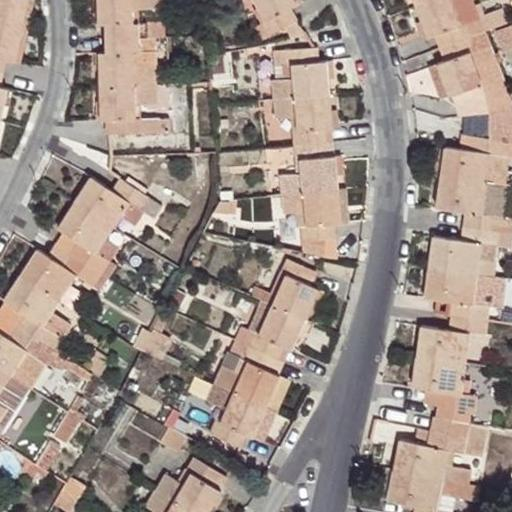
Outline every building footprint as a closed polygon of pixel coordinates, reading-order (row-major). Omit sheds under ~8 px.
[(0,0),(0,37),(19,41),(25,13),(18,12),(20,0),(0,0)] [(241,0),(247,9),(263,0),(241,0)] [(262,37),(257,40),(264,53),(283,44),(295,37),(287,24),(294,21),(285,7),(281,0),(263,0),(247,9),(262,37)] [(406,0),(415,24),(447,11),(443,0),(406,0)] [(443,0),(447,11),(462,6),(460,0),(443,0)] [(285,7),(294,21),(300,17),(292,3),(285,7)] [(433,51),(438,66),(471,53),(483,48),(478,34),(467,4),(462,6),(447,11),(415,24),(426,54),(433,51)] [(104,55),(138,53),(138,39),(131,39),(131,26),(153,25),(152,6),(94,7),(95,41),(103,41),(104,55)] [(152,6),(153,25),(164,25),(163,6),(152,6)] [(31,15),(25,13),(19,41),(12,76),(18,78),(31,15)] [(499,26),(478,34),(483,48),(488,47),(505,41),(499,26)] [(0,87),(2,88),(4,75),(12,76),(19,41),(0,37),(0,87)] [(295,37),(283,44),(288,53),(302,51),(295,37)] [(146,53),(153,53),(164,53),(163,38),(145,38),(146,53)] [(264,53),(257,40),(247,46),(254,59),(264,53)] [(469,68),(481,101),(491,129),(511,125),(511,113),(488,47),(483,48),(471,53),(476,66),(469,68)] [(153,53),(146,53),(138,53),(104,55),(104,68),(97,69),(98,102),(155,100),(153,53)] [(471,53),(438,66),(442,77),(435,80),(447,114),(481,101),(469,68),(476,66),(471,53)] [(429,63),(411,65),(414,93),(433,91),(429,63)] [(268,97),(270,115),(327,107),(326,94),(325,78),(318,79),(317,64),(283,67),(284,82),(290,82),(291,95),(273,97),(268,97)] [(270,68),(273,97),(291,95),(290,82),(284,82),(283,67),(270,68)] [(155,117),(155,100),(98,102),(99,136),(106,136),(107,151),(142,149),(141,134),(135,134),(134,119),(155,117)] [(289,148),(291,162),(325,159),(324,144),(331,144),(329,128),(327,107),(270,115),(272,136),(288,134),(294,134),(295,147),(289,148)] [(141,134),(142,149),(168,148),(168,133),(141,134)] [(468,167),(470,152),(460,151),(458,166),(468,167)] [(437,193),(485,199),(489,169),(506,171),(508,156),(470,152),(468,167),(458,166),(440,164),(437,193)] [(277,190),(278,209),(335,203),(334,189),(333,173),(326,173),(325,159),(291,162),(292,176),(298,176),(299,189),(293,189),(277,190)] [(489,169),(485,199),(509,202),(511,175),(511,171),(506,171),(489,169)] [(89,193),(74,219),(111,243),(119,230),(132,239),(141,225),(149,212),(118,193),(110,206),(89,193)] [(497,246),(498,233),(482,230),(485,199),(437,193),(433,225),(461,228),(458,258),(430,254),(426,285),(491,292),(493,277),(477,275),(479,260),(495,262),(497,246)] [(482,230),(498,233),(505,233),(509,202),(485,199),(482,230)] [(335,203),(338,237),(344,237),(342,202),(335,203)] [(304,240),(297,241),(299,256),(333,254),(331,238),(338,237),(335,203),(278,209),(280,229),(296,228),(303,227),(304,240)] [(149,212),(141,225),(152,232),(160,219),(149,212)] [(35,265),(19,291),(58,315),(74,288),(93,301),(99,291),(109,276),(96,268),(106,253),(111,243),(74,219),(57,245),(62,248),(77,257),(62,281),(46,272),(35,265)] [(511,234),(505,233),(498,233),(497,246),(511,248),(511,234)] [(77,257),(62,248),(46,272),(62,281),(77,257)] [(125,265),(106,253),(96,268),(109,276),(99,291),(113,300),(123,284),(116,280),(125,265)] [(477,275),(493,277),(495,262),(479,260),(477,275)] [(264,423),(277,392),(271,390),(276,377),(283,361),(288,364),(308,318),(314,303),(308,301),(314,287),(283,274),(277,288),(284,291),(258,351),(251,349),(246,362),(240,377),(246,380),(241,391),(222,383),(214,400),(264,423)] [(491,292),(511,294),(511,291),(511,278),(493,277),(491,292)] [(451,317),(449,333),(486,336),(488,322),(472,320),(474,305),(490,307),(491,292),(426,285),(422,314),(451,317)] [(284,291),(277,288),(268,307),(252,300),(248,310),(259,315),(246,346),(251,349),(258,351),(284,291)] [(0,386),(9,393),(26,365),(39,373),(45,363),(54,349),(41,341),(50,326),(58,315),(19,291),(2,317),(4,319),(22,330),(7,354),(0,349),(0,386)] [(99,291),(93,301),(107,308),(113,300),(99,291)] [(488,322),(486,336),(507,339),(511,294),(491,292),(490,307),(474,305),(472,320),(488,322)] [(314,303),(308,318),(314,321),(320,306),(314,303)] [(451,317),(439,316),(437,331),(449,333),(451,317)] [(4,319),(0,325),(0,349),(7,354),(22,330),(4,319)] [(163,325),(152,346),(159,349),(170,328),(163,325)] [(54,349),(45,363),(58,371),(75,342),(50,326),(41,341),(54,349)] [(419,344),(416,373),(465,379),(468,350),(485,351),(486,336),(449,333),(447,347),(419,344)] [(246,362),(251,349),(246,346),(237,342),(231,356),(246,362)] [(131,362),(140,368),(150,349),(140,344),(131,362)] [(150,349),(140,368),(160,376),(170,355),(159,349),(152,346),(150,349)] [(225,371),(240,377),(246,362),(231,356),(225,371)] [(276,377),(282,379),(288,364),(283,361),(276,377)] [(39,373),(46,378),(51,381),(58,371),(45,363),(39,373)] [(9,393),(0,407),(0,422),(6,426),(0,436),(0,439),(6,443),(29,405),(46,378),(39,373),(26,365),(9,393)] [(82,386),(96,395),(108,376),(94,368),(82,386)] [(465,379),(416,373),(412,404),(426,405),(440,407),(439,422),(435,434),(474,440),(476,427),(477,411),(462,409),(465,379)] [(271,390),(277,392),(282,379),(276,377),(271,390)] [(133,384),(128,395),(137,398),(142,388),(133,384)] [(0,436),(6,426),(0,422),(0,407),(9,393),(0,386),(0,436)] [(252,453),(264,423),(214,400),(206,419),(226,427),(220,440),(214,437),(209,451),(239,463),(245,450),(252,453)] [(440,407),(426,405),(424,421),(439,422),(440,407)] [(65,427),(83,438),(93,422),(75,411),(65,427)] [(165,445),(184,455),(193,438),(170,424),(160,443),(165,445)] [(63,430),(51,450),(64,459),(77,438),(63,430)] [(435,434),(432,447),(428,463),(414,460),(401,457),(394,489),(458,500),(462,485),(479,488),(485,459),(470,455),(474,440),(435,434)] [(428,463),(432,447),(417,444),(414,460),(428,463)] [(176,468),(184,455),(165,445),(158,458),(176,468)] [(47,458),(33,480),(40,485),(54,462),(47,458)] [(26,491),(33,480),(21,472),(14,483),(26,491)] [(164,492),(154,509),(159,511),(218,511),(220,509),(214,505),(222,491),(193,474),(185,487),(191,491),(183,503),(164,492)] [(440,511),(443,511),(456,511),(458,500),(394,489),(389,511),(440,511)] [(61,506),(71,511),(76,511),(83,500),(69,492),(61,506)]
